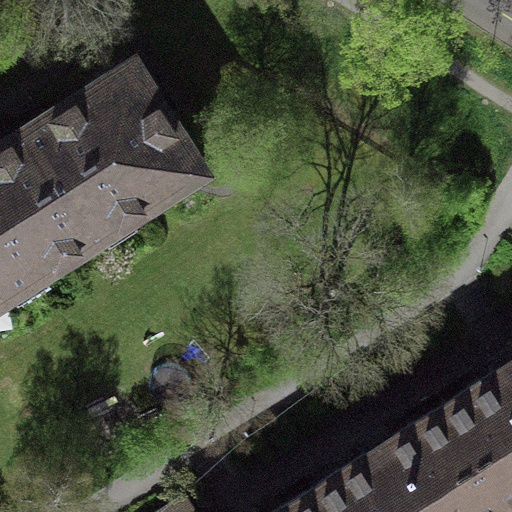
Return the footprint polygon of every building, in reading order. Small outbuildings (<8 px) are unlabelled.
[(36,116),(0,139),(0,269),(8,282),(10,281),(8,278),(39,258),(41,261),(100,223),(99,221),(127,203),(129,206),(165,182),(158,171),(190,151),(195,159),(193,160),(195,163),(199,160),(132,55),(36,116)] [(0,287),(8,282),(0,269),(0,287)] [(444,402),(504,496),(511,491),(511,358),(504,363),(444,402)] [(479,511),(504,496),(444,402),(380,443),(315,484),(333,511),(479,511)] [(333,511),(315,484),(270,511),(193,511),(182,493),(153,511),(333,511)]
